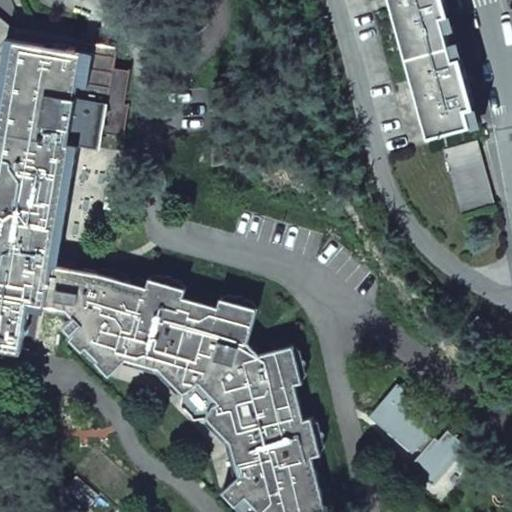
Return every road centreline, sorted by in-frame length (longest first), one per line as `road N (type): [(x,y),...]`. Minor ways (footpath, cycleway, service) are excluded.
road 1 (unknown): [(511,421),(345,316),(281,263),(160,226),(141,192),(137,34),(98,0)]
road 2 (residential): [(511,296),(445,258),(387,190),(331,0)]
